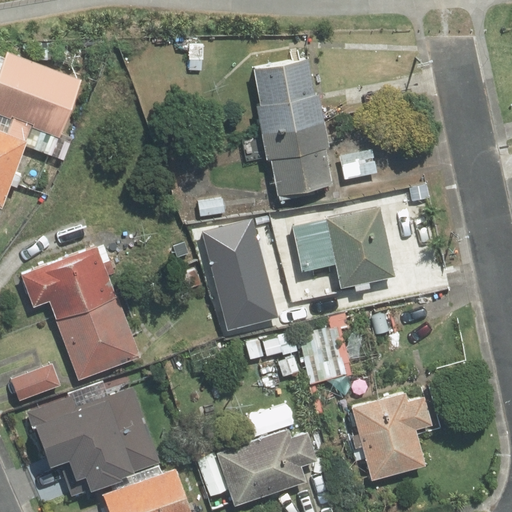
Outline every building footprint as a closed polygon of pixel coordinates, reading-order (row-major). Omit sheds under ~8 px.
[(208,35),(189,35),(189,61),(207,62),(208,35)] [(88,74),(10,45),(0,72),(0,108),(14,114),(10,125),(0,121),(0,200),(7,203),(36,122),(66,133),(88,74)] [(315,52),(255,64),(281,195),(341,183),(315,52)] [(376,145),(342,150),(346,177),(380,171),(376,145)] [(341,259),(346,281),(400,270),(385,201),(295,221),(305,267),(341,259)] [(50,294),(79,374),(141,351),(112,271),(117,269),(105,238),(21,269),(33,301),(50,294)] [(321,283),(280,292),(285,316),(326,307),(321,283)] [(303,370),(296,350),(299,349),(292,326),(248,339),(255,362),(285,353),(292,374),(303,370)] [(53,355),(11,371),(19,393),(62,378),(53,355)] [(64,463),(73,488),(161,455),(134,380),(76,401),(71,389),(29,404),(49,458),(69,451),(72,460),(64,463)] [(436,420),(428,391),(411,396),(409,387),(354,402),(375,476),(429,461),(419,424),(436,420)] [(307,424),(291,430),(288,420),(217,445),(236,499),(307,474),(302,459),(318,453),(307,424)] [(193,511),(175,461),(103,486),(112,511),(193,511)]
